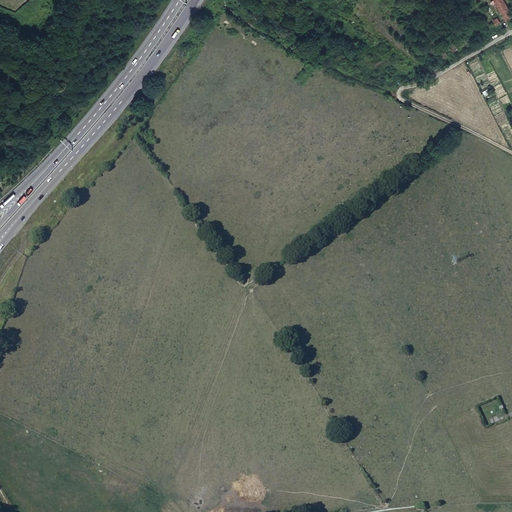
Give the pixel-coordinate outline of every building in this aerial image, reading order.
[(507,8),(501,0),(492,0),(505,20),(511,16),(510,13),(511,12),(511,10),(510,6),(507,8)] [(457,3),(452,7),(474,37),(478,34),(457,3)] [(445,11),(440,15),(462,45),(467,42),(445,11)] [(434,19),(430,22),(452,53),(456,50),(434,19)] [(424,26),(420,30),(442,60),(446,57),(424,26)]
